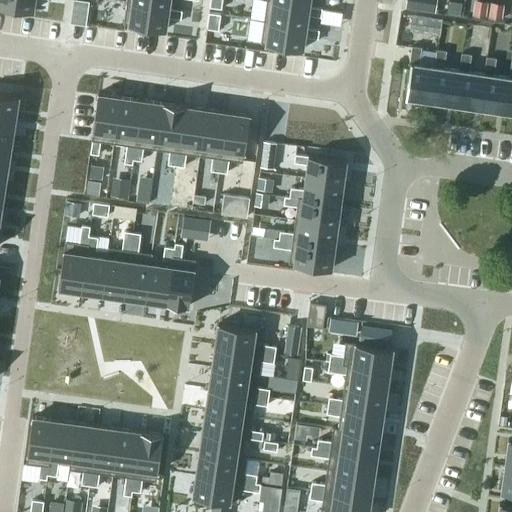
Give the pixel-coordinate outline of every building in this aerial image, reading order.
[(0,0),(0,5),(2,6),(34,10),(35,0),(0,0)] [(84,0),(73,0),(70,23),(87,25),(90,1),(84,0)] [(271,0),(266,0),(264,21),(307,27),(308,14),(321,16),(322,8),(310,6),(271,0)] [(407,0),(407,4),(438,11),(440,0),(407,0)] [(451,0),(448,0),(447,12),(461,14),(463,2),(451,0)] [(475,0),(474,0),(473,14),(486,16),(488,2),(475,0)] [(127,2),(124,23),(166,29),(168,16),(181,18),(182,10),(174,8),(169,8),(127,2)] [(491,2),(489,16),(503,18),(505,4),(491,2)] [(209,12),(207,28),(208,28),(219,29),(221,14),(210,12),(209,12)] [(425,26),(444,28),(445,17),(426,15),(425,26)] [(264,21),(261,42),(272,44),(303,48),(305,36),(318,38),(319,29),(306,27),(307,27),(264,21)] [(411,63),(406,97),(407,97),(407,96),(432,100),(437,66),(435,66),(420,63),(422,47),(412,45),(409,63),(411,63)] [(437,66),(432,100),(457,104),(462,70),(460,69),(444,67),(447,50),(437,49),(435,66),(437,66)] [(462,70),(457,104),(482,107),(487,73),(484,73),(469,71),(472,54),(462,52),(460,69),(462,70)] [(487,73),(482,107),(507,111),(511,79),(511,76),(509,76),(494,74),(497,57),(487,56),(484,73),(487,73)] [(0,114),(16,117),(19,96),(0,92),(0,114)] [(93,140),(91,153),(99,154),(101,141),(114,143),(121,95),(99,92),(92,140),(93,140)] [(121,95),(114,143),(127,145),(125,162),(133,164),(134,159),(142,98),(121,95)] [(142,98),(134,159),(142,160),(144,147),(157,149),(163,101),(142,98)] [(163,101),(157,149),(170,151),(168,164),(176,165),(185,104),(163,101)] [(185,104),(176,165),(185,166),(187,153),(200,155),(206,108),(185,104)] [(206,108),(200,155),(213,157),(211,170),(219,171),(227,110),(206,108)] [(227,110),(219,171),(227,172),(229,159),(243,161),(250,114),(227,110)] [(0,114),(0,138),(5,139),(12,140),(16,117),(0,114)] [(0,158),(9,160),(12,140),(5,139),(0,138),(0,158)] [(264,140),(261,167),(274,168),(277,142),(264,140)] [(296,153),(295,162),(298,162),(307,163),(306,176),(344,182),(343,181),(347,159),(309,154),(309,155),(296,153)] [(0,180),(6,182),(9,160),(0,158),(0,180)] [(259,176),(257,189),(273,191),(274,179),(259,176)] [(291,187),(290,196),(341,203),(342,193),(344,182),(306,176),(304,188),(291,187)] [(113,177),(110,196),(127,198),(130,179),(113,177)] [(88,180),(87,193),(99,194),(101,182),(88,180)] [(138,188),(136,200),(149,202),(150,190),(138,188)] [(185,201),(186,189),(160,188),(159,200),(185,201)] [(256,192),(254,205),(269,207),(270,194),(256,192)] [(224,193),(221,213),(247,217),(250,197),(224,193)] [(194,194),(193,202),(205,204),(206,196),(194,194)] [(285,195),(284,204),(292,205),(297,206),(295,219),(338,224),(341,203),(290,196),(285,195)] [(66,200),(65,215),(79,217),(81,202),(66,200)] [(94,201),(92,213),(108,215),(110,203),(94,201)] [(260,207),(257,224),(269,226),(272,209),(260,207)] [(183,215),(180,237),(195,239),(196,231),(210,233),(212,219),(183,215)] [(280,230),(279,238),(335,246),(338,224),(295,219),(293,232),(280,230)] [(66,240),(59,287),(81,290),(89,235),(90,225),(82,224),(80,242),(66,240)] [(267,228),(266,237),(274,238),(279,238),(280,230),(280,229),(267,228)] [(107,251),(101,293),(124,297),(133,232),(125,230),(122,248),(109,246),(108,246),(107,251)] [(133,232),(124,297),(145,300),(152,257),(153,253),(139,251),(141,233),(133,232)] [(89,235),(81,290),(101,293),(107,251),(97,249),(98,236),(89,235)] [(274,238),(273,246),(291,249),(289,263),(332,268),(335,246),(279,238),(274,238)] [(174,247),(167,303),(189,306),(196,259),(182,256),(183,243),(175,242),(174,247)] [(152,257),(145,300),(167,303),(174,247),(165,246),(163,259),(152,257)] [(308,325),(324,328),(328,304),(312,302),(308,325)] [(330,317),(328,331),(337,332),(339,318),(330,317)] [(218,322),(215,344),(275,353),(276,345),(272,345),(263,343),(265,329),(244,327),(227,324),(218,322)] [(288,324),(284,353),(298,355),(302,326),(288,324)] [(362,324),(359,341),(390,346),(393,328),(362,324)] [(331,353),(329,362),(390,370),(393,348),(390,347),(385,346),(346,341),(344,355),(340,354),(331,353)] [(215,344),(212,366),(220,367),(255,372),(259,373),(261,360),(270,361),(274,362),(275,353),(215,344)] [(329,362),(328,371),(346,373),(344,385),(349,386),(383,390),(387,391),(390,370),(329,362)] [(305,365),(303,379),(311,380),(313,366),(305,365)] [(212,366),(208,387),(212,388),(265,396),(269,396),(270,388),(266,387),(257,386),(259,373),(255,372),(220,367),(212,366)] [(287,367),(285,378),(297,380),(298,380),(300,368),(287,367)] [(285,378),(283,391),(296,393),(297,380),(285,378)] [(329,396),(328,404),(333,405),(384,412),(387,391),(383,390),(349,386),(344,385),(342,398),(334,397),(329,396)] [(208,387),(205,409),(214,410),(248,415),(252,416),(254,403),(264,404),(267,405),(269,396),(265,396),(212,388),(208,387)] [(328,404),(327,413),(331,413),(340,415),(338,427),(381,433),(384,412),(333,405),(328,404)] [(205,409),(202,430),(206,431),(249,437),(258,438),(262,439),(264,431),(260,430),(251,429),(252,416),(248,415),(214,410),(205,409)] [(33,415),(26,462),(40,464),(38,477),(47,478),(48,474),(55,418),(33,415)] [(500,416),(499,425),(507,426),(508,417),(500,416)] [(55,418),(48,474),(57,475),(59,462),(70,463),(76,421),(55,418)] [(70,463),(69,468),(83,470),(81,483),(90,484),(98,424),(76,421),(70,463)] [(98,424),(90,484),(98,485),(100,472),(113,474),(114,468),(119,427),(98,424)] [(318,438),(317,446),(326,448),(377,455),(381,433),(338,427),(333,426),(331,440),(328,440),(318,438)] [(114,468),(113,474),(126,476),(123,494),(132,495),(133,490),(141,430),(119,427),(114,468)] [(141,430),(133,490),(141,491),(143,478),(156,480),(163,433),(141,430)] [(202,430),(199,451),(242,457),(244,437),(249,438),(249,437),(206,431),(202,430)] [(265,431),(264,439),(274,441),(276,433),(265,431)] [(265,440),(263,448),(277,450),(278,442),(265,440)] [(312,446),(311,454),(325,456),(329,457),(327,470),(337,471),(371,476),(374,477),(377,455),(326,448),(317,446),(312,446)] [(199,451),(196,473),(199,473),(252,481),(256,482),(257,474),(253,473),(244,472),(246,458),(242,457),(199,451)] [(268,484),(279,486),(281,486),(283,472),(270,470),(269,476),(268,484)] [(312,481),(311,489),(320,491),(371,498),(374,477),(371,476),(337,471),(327,470),(325,483),(321,483),(312,481)] [(196,473),(192,495),(240,502),(242,488),(260,491),(261,483),(256,482),(252,481),(199,473),(196,473)] [(261,484),(258,509),(275,511),(279,486),(268,484),(261,484)] [(287,486),(285,496),(299,498),(300,488),(287,486)] [(311,489),(309,498),(319,499),(323,500),(320,511),(369,511),(371,498),(320,491),(311,489)] [(30,511),(42,511),(44,500),(32,499),(30,511)] [(51,500),(49,511),(62,511),(64,502),(51,500)] [(511,511),(511,503),(501,502),(499,511),(511,511)]
